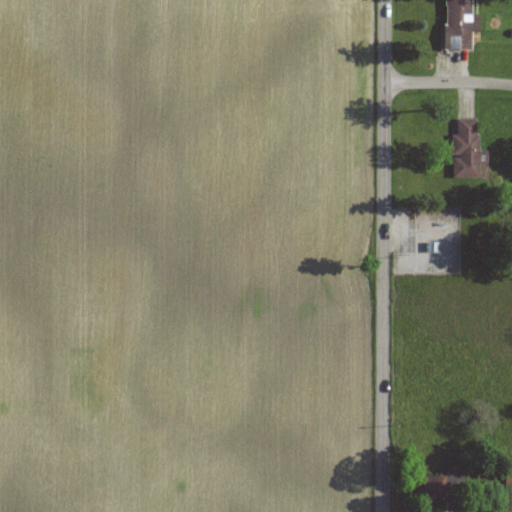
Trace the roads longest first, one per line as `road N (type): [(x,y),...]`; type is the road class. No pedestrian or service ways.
road 1 (tertiary): [(385,0),(382,511)]
road 2 (residential): [(511,84),(385,83)]
